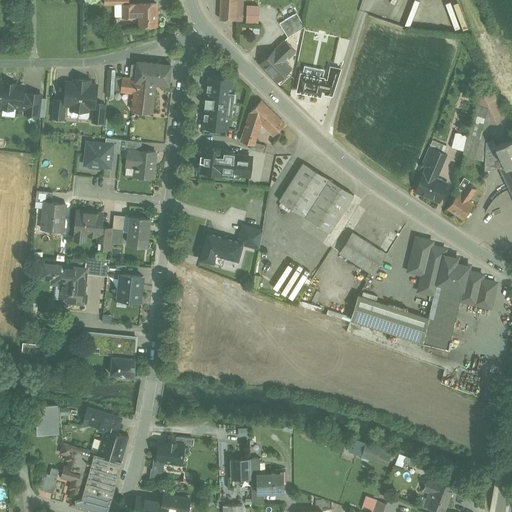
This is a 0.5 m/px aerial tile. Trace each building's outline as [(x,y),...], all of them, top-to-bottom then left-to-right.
[(237,0),(220,0),(220,19),(237,20),(237,0)] [(157,3),(140,3),(140,4),(123,4),(124,17),(135,16),(136,15),(140,15),(140,25),(157,25),(157,3)] [(297,13),(280,22),(289,37),(305,27),(297,13)] [(332,38),(314,34),(311,47),(329,51),(332,38)] [(286,41),(261,64),(280,84),(290,75),(288,73),(292,68),(284,60),(288,56),(289,58),(296,52),(286,41)] [(159,64),(138,62),(136,79),(134,93),(132,111),(152,113),(155,83),(168,85),(170,65),(166,65),(167,62),(160,61),(159,64)] [(322,66),(299,61),(295,83),(299,84),(299,87),(320,91),(322,81),(319,80),(322,66)] [(116,70),(108,69),(106,95),(114,95),(116,70)] [(136,79),(122,77),(121,91),(134,93),(136,79)] [(209,77),(204,127),(227,129),(232,80),(209,77)] [(90,80),(74,78),(74,82),(67,81),(65,100),(65,104),(94,107),(95,107),(95,103),(97,84),(90,84),(90,80)] [(23,86),(15,85),(15,83),(6,82),(6,84),(0,83),(0,104),(3,105),(3,106),(13,107),(13,106),(26,107),(27,94),(22,93),(23,86)] [(511,131),(493,91),(475,99),(477,104),(505,164),(503,166),(511,185),(511,131)] [(41,94),(28,92),(27,94),(26,107),(25,113),(39,114),(41,97),(41,94)] [(65,100),(54,99),(53,117),(64,118),(65,104),(65,100)] [(285,123),(262,100),(250,112),(259,120),(274,135),(285,123)] [(106,104),(95,103),(95,107),(94,107),(92,121),(104,122),(106,104)] [(505,164),(477,104),(468,136),(464,151),(463,155),(486,161),(490,166),(503,166),(505,164)] [(241,140),(241,141),(244,142),(251,144),(254,145),(255,142),(260,126),(257,124),(259,120),(250,112),(241,140)] [(468,136),(456,132),(452,148),(464,151),(468,136)] [(106,137),(105,141),(113,142),(113,151),(119,152),(120,138),(106,137)] [(86,140),(84,163),(112,165),(113,151),(113,142),(105,141),(86,140)] [(142,141),(126,140),(125,149),(129,150),(129,149),(141,150),(142,141)] [(267,146),(255,142),(254,145),(251,144),(250,149),(265,153),(267,146)] [(447,154),(430,147),(423,163),(427,165),(424,173),(437,179),(447,154)] [(141,150),(129,149),(129,150),(127,162),(136,163),(136,167),(135,167),(135,168),(136,168),(135,175),(153,177),(155,164),(154,164),(155,151),(141,150)] [(203,149),(201,169),(248,174),(251,155),(203,149)] [(354,194),(303,162),(279,200),(330,232),(354,194)] [(437,179),(424,173),(417,192),(440,201),(447,183),(437,179)] [(475,189),(467,184),(460,196),(468,201),(475,189)] [(53,191),(37,190),(36,201),(45,202),(45,201),(52,202),(53,191)] [(460,196),(456,194),(448,208),(465,218),(473,204),(468,201),(460,196)] [(52,202),(45,201),(45,202),(42,226),(52,227),(52,229),(62,231),(64,216),(63,216),(63,211),(65,211),(66,203),(52,202)] [(94,210),(87,209),(87,211),(77,210),(74,239),(85,240),(85,233),(100,235),(99,247),(110,248),(113,228),(101,227),(103,213),(94,212),(94,210)] [(131,216),(114,214),(113,228),(124,230),(126,216),(131,217),(131,216)] [(149,218),(131,216),(131,217),(128,237),(138,238),(137,244),(147,245),(149,218)] [(262,230),(246,226),(244,234),(261,238),(262,230)] [(242,242),(207,232),(200,258),(214,262),(216,254),(237,260),(242,242)] [(387,254),(353,232),(340,252),(371,272),(374,274),(387,254)] [(261,238),(244,234),(242,240),(254,243),(253,246),(259,247),(261,238)] [(359,294),(351,318),(423,341),(445,347),(450,348),(452,339),(450,338),(460,298),(489,306),(490,306),(496,282),(482,278),(483,274),(468,270),(470,264),(457,261),(458,256),(445,253),(446,249),(431,245),(432,241),(417,237),(416,242),(416,243),(409,269),(434,276),(431,292),(434,293),(429,317),(359,294)] [(102,258),(87,256),(85,268),(86,268),(86,273),(101,275),(102,258)] [(122,264),(109,263),(108,275),(121,276),(121,273),(122,264)] [(85,268),(43,264),(41,276),(42,277),(44,279),(50,279),(52,277),(53,278),(54,275),(65,276),(64,290),(61,290),(61,300),(83,302),(86,273),(86,268),(85,268)] [(143,276),(121,273),(121,276),(119,295),(127,295),(127,298),(140,300),(141,285),(142,285),(143,276)] [(89,332),(88,345),(113,348),(113,354),(111,373),(134,375),(135,375),(136,366),(135,366),(136,357),(135,357),(137,337),(89,332)] [(503,380),(491,377),(487,392),(500,395),(503,380)] [(56,406),(38,406),(39,433),(53,433),(57,433),(57,426),(56,407),(56,406)] [(104,413),(87,408),(86,409),(83,423),(107,430),(107,429),(109,421),(102,419),(104,413)] [(120,424),(109,421),(107,429),(107,430),(100,453),(122,460),(128,436),(117,432),(120,424)] [(64,442),(63,442),(63,436),(62,437),(63,443),(69,445),(68,446),(70,446),(67,454),(70,455),(69,460),(72,461),(69,472),(61,470),(61,471),(73,475),(72,480),(74,480),(72,488),(74,489),(72,497),(74,497),(73,504),(83,507),(98,453),(64,442)] [(176,442),(168,441),(168,442),(159,441),(157,459),(182,462),(183,451),(183,447),(184,444),(176,443),(176,442)] [(417,461),(380,448),(379,452),(431,473),(433,468),(417,463),(417,461)] [(100,453),(98,453),(83,507),(101,511),(106,511),(122,460),(100,453)] [(250,458),(230,459),(231,479),(251,478),(250,458)] [(260,458),(250,458),(251,478),(252,503),(264,503),(264,492),(258,492),(257,474),(260,474),(260,458)] [(60,469),(52,467),(50,474),(58,476),(60,469)] [(50,474),(44,473),(39,489),(53,493),(58,476),(50,474)] [(193,475),(175,473),(174,480),(192,483),(193,475)] [(260,474),(257,474),(258,492),(264,492),(284,492),(283,481),(281,482),(280,473),(260,474)] [(437,481),(429,478),(424,491),(433,494),(437,481)] [(443,511),(454,486),(437,481),(433,494),(428,507),(443,511)] [(163,502),(138,497),(134,511),(177,511),(179,505),(176,504),(177,497),(165,495),(163,502)] [(186,511),(189,499),(177,497),(176,504),(179,505),(177,511),(186,511)]
